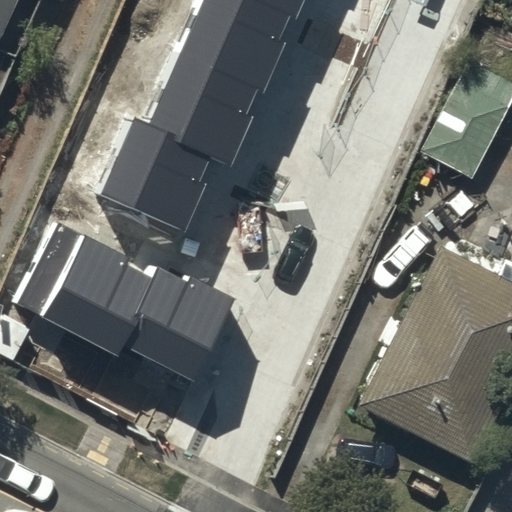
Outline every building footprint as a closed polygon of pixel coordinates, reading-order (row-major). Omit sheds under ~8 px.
[(0,0),(0,34),(14,0),(0,0)] [(304,0),(203,0),(148,125),(126,116),(92,195),(183,235),(215,162),(231,169),(304,0)] [(463,58),(419,149),(466,172),(510,81),(463,58)] [(144,270),(52,224),(11,304),(116,357),(122,345),(190,379),(231,298),(150,257),(144,270)] [(511,285),(435,248),(357,406),(466,459),(511,363),(511,285)]
